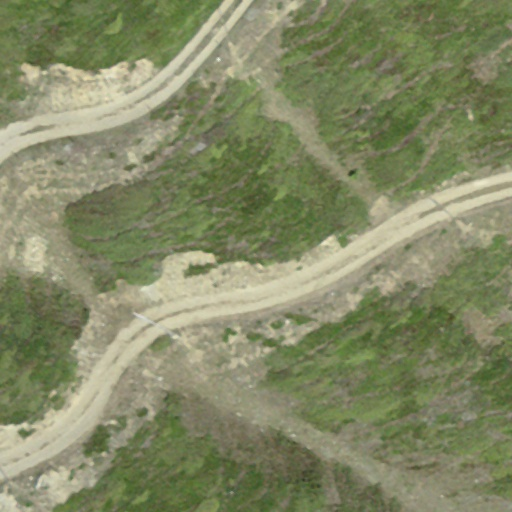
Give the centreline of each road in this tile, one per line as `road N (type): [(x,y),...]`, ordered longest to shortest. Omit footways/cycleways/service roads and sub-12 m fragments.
road 1 (track): [(511,187),(442,202),(265,299),(167,315),(120,351),(89,406),(62,434),(0,467)]
road 2 (track): [(0,146),(146,97),(236,0)]
